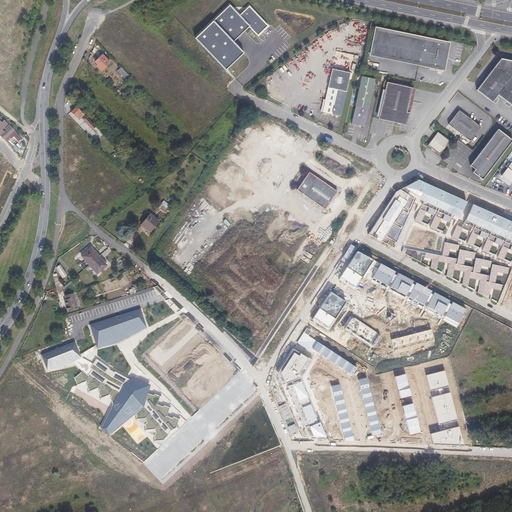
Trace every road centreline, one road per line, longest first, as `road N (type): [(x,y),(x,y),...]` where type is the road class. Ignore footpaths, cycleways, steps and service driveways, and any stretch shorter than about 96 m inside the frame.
road 1 (primary): [(45,85),(44,219),(33,267),(7,317)]
road 2 (residential): [(511,453),(288,446)]
road 3 (track): [(92,225),(161,175),(234,87)]
road 4 (residential): [(61,201),(60,97),(95,12)]
road 5 (unclassified): [(0,373),(42,288),(61,201)]
road 6 (unclassified): [(128,255),(259,380)]
road 7 (unclassified): [(356,231),(259,380)]
road 8 (residential): [(356,231),(504,312)]
road 9 (unclassified): [(234,87),(362,154),(381,155)]
road 10 (unknown): [(305,154),(343,185),(328,221),(278,191)]
road 11 (track): [(119,7),(222,86),(234,87)]
road 12 (unknown): [(278,191),(236,254),(173,238)]
road 13 (unclassified): [(409,144),(485,44)]
